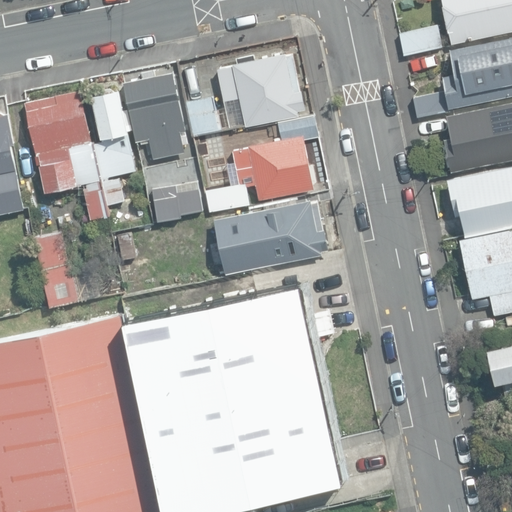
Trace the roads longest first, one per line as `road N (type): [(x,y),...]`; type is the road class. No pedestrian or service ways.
road 1 (residential): [(452,511),(343,0)]
road 2 (unclassified): [(232,0),(0,44)]
